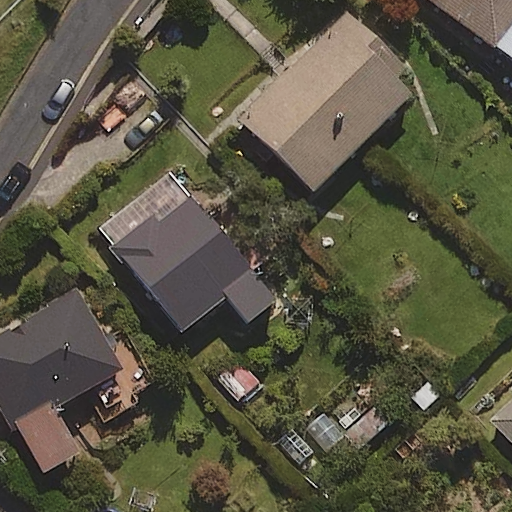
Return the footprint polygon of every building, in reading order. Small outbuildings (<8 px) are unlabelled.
[(511,0),(421,0),(511,73),(511,0)] [(413,74),(351,12),(236,129),(313,205),(412,105),(397,90),(413,74)] [(275,315),(173,175),(96,230),(179,344),(227,309),(246,335),(275,315)] [(122,381),(73,295),(0,337),(0,409),(44,487),(80,466),(53,421),(122,381)] [(268,388),(234,351),(208,376),(242,412),(268,388)] [(511,398),(511,412),(492,431),(511,453),(511,388),(507,393),(511,398)] [(360,391),(306,434),(325,458),(347,441),(358,456),(390,430),(360,391)]
